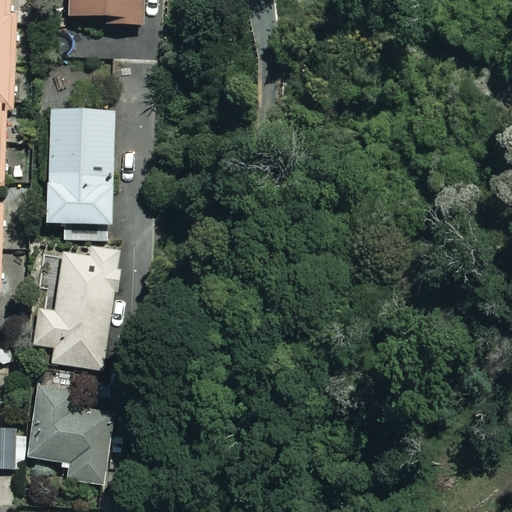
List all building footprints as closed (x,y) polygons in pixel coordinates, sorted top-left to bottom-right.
[(12,0),(0,0),(0,187),(4,188),(5,109),(12,109),(12,0)] [(143,0),(68,0),(68,22),(110,23),(109,29),(143,29),(143,0)] [(115,117),(50,114),(46,227),(111,229),(115,117)] [(105,372),(119,250),(93,247),(91,258),(62,255),(54,317),(40,316),(36,349),(56,351),(55,366),(105,372)] [(68,393),(35,391),(31,464),(67,465),(66,486),(107,487),(110,417),(67,415),(68,393)] [(21,432),(0,432),(0,470),(22,471),(21,432)]
